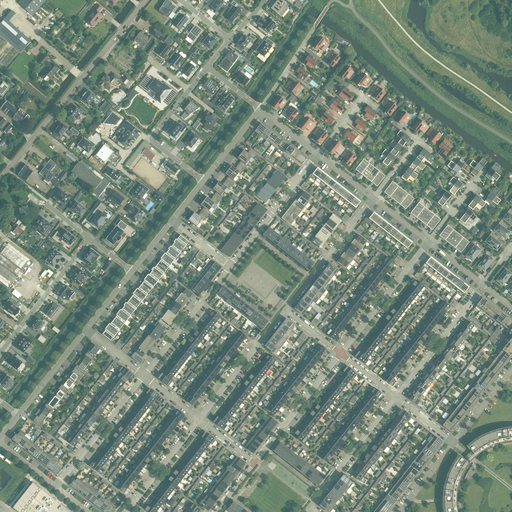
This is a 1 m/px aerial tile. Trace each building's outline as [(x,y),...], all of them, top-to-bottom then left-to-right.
[(32,16),(45,1),(43,0),(21,0),(18,4),(32,16)] [(166,0),(159,10),(168,17),(172,13),(171,12),(175,8),(172,5),(173,4),(166,0)] [(224,1),(223,3),(218,0),(214,0),(208,8),(215,14),(220,7),(224,10),(228,4),(224,1)] [(278,0),(276,3),(274,2),(269,7),(281,17),(288,8),(287,8),(288,6),(280,0),(278,0)] [(239,5),(233,1),(230,4),(233,6),(227,13),(229,15),(227,18),(230,21),(231,20),(234,23),(237,19),(236,18),(238,16),(238,15),(240,12),(236,8),(239,5)] [(93,27),(102,16),(99,13),(102,9),(97,4),(93,9),(94,10),(85,21),(93,27)] [(31,42),(9,22),(15,14),(12,11),(0,23),(0,34),(21,53),(31,42)] [(188,20),(181,14),(173,24),(180,30),(188,20)] [(261,18),(257,23),(262,27),(261,28),(268,33),(272,29),(274,30),(276,27),(275,25),(276,24),(269,18),(266,22),(261,18)] [(202,31),(197,28),(196,29),(194,27),(193,28),(191,26),(186,33),(188,35),(187,37),(193,42),(202,31)] [(156,28),(152,33),(161,40),(165,36),(156,28)] [(145,41),(147,38),(140,33),(134,41),(140,46),(141,45),(143,47),(145,44),(143,42),(145,40),(145,41)] [(243,50),(243,51),(251,41),(244,35),(237,45),(238,46),(236,48),(241,52),(243,50)] [(206,39),(203,37),(199,43),(202,45),(203,44),(210,49),(216,41),(212,38),(211,39),(208,37),(206,39)] [(329,45),(326,43),(327,42),(322,38),(321,39),(319,37),(312,46),(317,50),(319,47),(324,51),(329,45)] [(264,41),(256,51),(264,57),(271,47),(273,44),(267,39),(265,42),(264,41)] [(164,44),(156,53),(163,58),(170,49),(164,44)] [(333,68),(340,59),(338,57),(339,56),(334,52),(333,53),(330,51),(325,57),(330,61),(328,64),(333,68)] [(181,64),(184,60),(175,52),(170,58),(173,61),(170,64),(176,68),(180,63),(181,64)] [(54,75),(59,70),(52,63),(51,65),(47,61),(49,59),(44,55),(38,61),(43,66),(44,65),(48,69),(41,77),(44,80),(48,76),(50,78),(53,75),(54,75)] [(226,56),(218,66),(225,71),(231,63),(233,65),(238,58),(234,55),(231,59),(226,56)] [(312,70),(318,62),(309,55),(305,60),(308,63),(306,65),(312,70)] [(188,77),(195,68),(186,61),(182,67),(185,69),(182,73),(188,77)] [(307,76),(309,74),(300,67),(296,72),(299,74),(297,77),(305,83),(309,77),(307,76)] [(348,79),(354,71),(349,67),(348,69),(345,67),(338,76),(343,80),(346,77),(348,79)] [(245,73),(239,69),(236,73),(238,76),(236,79),(241,83),(240,83),(244,86),(249,80),(243,76),(245,73)] [(372,81),(362,73),(355,82),(360,86),(362,84),(367,87),(372,81)] [(109,90),(116,82),(118,83),(121,80),(113,74),(110,79),(107,76),(104,77),(100,82),(100,83),(99,84),(99,85),(99,87),(100,88),(101,88),(102,88),(103,87),(104,86),(109,90)] [(147,75),(138,86),(148,94),(151,90),(155,93),(156,94),(153,98),(154,98),(160,103),(163,101),(168,105),(177,93),(168,86),(167,87),(164,85),(163,86),(162,85),(155,80),(149,88),(144,84),(149,77),(147,75)] [(132,82),(126,77),(121,82),(128,87),(132,82)] [(209,79),(202,87),(213,96),(216,91),(214,90),(218,86),(209,79)] [(303,88),(296,83),(294,85),(289,81),(285,87),(295,95),(299,90),(301,91),(303,88)] [(2,84),(0,86),(0,95),(2,97),(8,89),(2,84)] [(379,101),(385,93),(375,85),(371,91),(376,95),(374,97),(379,101)] [(354,95),(345,88),(343,90),(341,89),(337,94),(345,100),(347,98),(350,100),(354,95)] [(96,97),(88,91),(86,94),(85,93),(83,97),(81,100),(88,106),(91,103),(92,104),(95,101),(93,100),(96,97)] [(216,97),(212,102),(215,104),(214,105),(220,109),(221,107),(225,110),(226,110),(234,99),(227,94),(224,98),(221,96),(219,99),(216,97)] [(281,108),(285,102),(278,96),(271,105),(276,109),(278,107),(281,108)] [(345,106),(336,99),(330,107),(336,112),(338,109),(342,112),(344,110),(342,109),(345,106)] [(390,116),(397,107),(387,99),(382,105),(387,109),(384,113),(386,115),(387,114),(390,116)] [(185,111),(181,117),(184,119),(199,108),(190,101),(184,109),(184,110),(185,111)] [(22,127),(29,117),(25,114),(22,111),(20,110),(18,111),(7,102),(0,109),(5,114),(18,123),(17,124),(22,127)] [(105,113),(111,106),(105,102),(99,109),(105,113)] [(78,109),(75,107),(66,117),(73,123),(76,120),(77,120),(79,120),(80,119),(80,116),(79,116),(81,114),(84,116),(87,113),(80,106),(78,109)] [(371,121),(377,113),(368,106),(364,111),(367,113),(365,116),(371,121)] [(292,122),(299,113),(291,107),(286,113),(289,115),(287,118),(292,122)] [(112,111),(104,121),(116,123),(120,118),(112,111)] [(219,119),(209,111),(204,117),(205,118),(206,118),(205,120),(207,122),(204,125),(205,126),(204,129),(207,131),(209,129),(210,130),(219,119)] [(335,121),(331,118),(333,116),(327,111),(321,118),(330,125),(332,123),(333,123),(335,121)] [(405,124),(410,118),(402,112),(395,120),(400,124),(403,122),(405,124)] [(6,134),(12,126),(9,123),(8,123),(6,121),(6,120),(2,117),(0,119),(0,128),(2,130),(2,131),(6,134)] [(315,126),(313,124),(314,122),(309,118),(308,120),(305,118),(298,127),(303,131),(305,128),(310,132),(315,126)] [(362,132),(368,125),(359,118),(355,123),(358,125),(356,127),(362,132)] [(428,127),(418,120),(412,128),(417,132),(419,129),(424,133),(428,127)] [(169,129),(170,129),(167,133),(173,138),(179,131),(181,133),(187,126),(181,122),(179,125),(175,122),(172,126),(169,129)] [(54,134),(53,135),(56,138),(58,137),(60,139),(68,129),(61,123),(53,133),(54,134)] [(133,137),(134,137),(129,134),(131,132),(131,133),(135,128),(129,123),(128,123),(124,128),(125,128),(128,130),(126,131),(123,135),(121,134),(118,138),(120,139),(119,141),(118,141),(126,147),(126,146),(128,143),(129,144),(131,140),(133,137)] [(260,136),(267,128),(266,129),(265,128),(266,128),(261,124),(255,132),(260,136)] [(77,136),(79,133),(72,128),(70,130),(77,136)] [(263,145),(272,133),(271,132),(267,128),(260,136),(266,141),(263,145)] [(320,144),(327,136),(317,128),(313,134),(318,138),(315,140),(320,144)] [(434,145),(441,136),(431,128),(426,134),(431,138),(429,141),(434,145)] [(194,133),(191,130),(188,135),(190,137),(185,143),(191,148),(199,138),(193,134),(194,133)] [(352,143),(358,135),(352,131),(350,133),(348,131),(344,137),(352,143)] [(407,144),(411,139),(400,131),(396,136),(401,139),(397,144),(402,148),(406,143),(407,144)] [(272,145),(278,137),(277,137),(277,136),(272,133),(263,145),(264,146),(268,145),(270,144),(272,145)] [(277,150),(284,142),(283,141),(283,142),(282,141),(283,141),(278,137),(272,145),(277,150)] [(85,155),(88,158),(93,151),(91,150),(94,147),(83,139),(76,148),(80,151),(82,149),(87,152),(85,155)] [(368,148),(372,143),(367,139),(363,144),(368,148)] [(393,149),(390,153),(395,157),(398,152),(400,154),(404,149),(402,148),(397,144),(393,140),(389,145),(393,149)] [(443,158),(453,146),(444,140),(439,147),(441,149),(437,154),(443,158)] [(144,141),(126,165),(128,166),(143,146),(146,148),(142,153),(144,155),(152,161),(155,156),(148,150),(151,146),(144,141)] [(344,149),(335,141),(328,150),(333,154),(335,151),(340,155),(344,149)] [(283,154),(289,146),(288,146),(288,145),(284,142),(277,150),(283,154)] [(109,150),(103,146),(94,158),(98,160),(101,156),(103,158),(105,155),(109,159),(110,157),(111,157),(112,156),(111,156),(112,155),(109,153),(110,151),(109,150)] [(289,159),(295,150),(294,151),(294,150),(289,146),(283,154),(289,159)] [(433,157),(430,154),(422,148),(418,153),(420,154),(416,159),(421,163),(424,158),(429,162),(433,157)] [(253,159),(256,155),(251,150),(248,154),(243,151),(240,155),(248,161),(251,158),(253,159)] [(294,163),(301,155),(300,155),(299,155),(300,154),(295,150),(289,159),(294,163)] [(349,167),(356,158),(346,150),(341,156),(346,160),(344,163),(349,167)] [(396,158),(395,157),(390,153),(385,150),(381,154),(386,158),(382,163),(387,167),(391,162),(392,163),(396,158)] [(246,165),(248,161),(240,155),(237,159),(241,162),(238,166),(244,170),(247,166),(246,165)] [(300,168),(306,159),(306,160),(305,159),(301,155),(294,163),(300,168)] [(421,163),(416,159),(415,158),(411,162),(412,164),(409,168),(413,172),(417,167),(422,171),(425,166),(421,163)] [(476,176),(487,162),(482,158),(477,165),(472,161),(469,166),(473,169),(472,172),(476,176)] [(455,176),(465,163),(460,159),(455,165),(451,162),(447,166),(452,170),(450,173),(455,176)] [(57,173),(52,170),(56,165),(50,160),(44,167),(54,176),(57,173)] [(179,169),(169,161),(164,167),(174,175),(179,169)] [(366,178),(374,168),(364,161),(356,170),(366,178)] [(107,185),(78,162),(71,172),(82,181),(80,183),(89,191),(92,188),(94,190),(93,192),(99,196),(107,185)] [(21,178),(29,168),(22,163),(14,173),(21,178)] [(495,173),(500,167),(495,163),(485,176),(489,180),(491,178),(496,181),(500,177),(495,173)] [(241,175),(244,171),(244,170),(238,166),(235,169),(231,166),(228,170),(236,177),(239,173),(241,175)] [(54,176),(44,167),(41,172),(46,177),(45,178),(57,188),(59,186),(62,182),(61,182),(61,181),(60,180),(54,176)] [(413,172),(409,168),(407,167),(403,172),(405,173),(401,178),(406,182),(410,177),(414,180),(418,176),(413,172)] [(315,182),(322,172),(319,169),(319,170),(317,168),(313,174),(312,173),(308,177),(315,182)] [(376,186),(384,176),(374,168),(366,178),(376,186)] [(108,170),(104,174),(110,179),(111,178),(116,181),(117,179),(119,180),(121,177),(120,176),(120,175),(117,173),(117,174),(111,170),(110,171),(108,170)] [(233,180),(236,177),(228,170),(225,174),(229,177),(226,181),(232,186),(235,182),(233,180)] [(285,177),(277,171),(274,175),(281,181),(285,177)] [(320,185),(327,176),(322,172),(315,182),(315,181),(320,185)] [(281,181),(274,175),(270,180),(278,186),(281,181)] [(323,190),(332,180),(327,176),(320,185),(325,188),(323,190)] [(460,191),(464,186),(453,177),(449,182),(454,186),(449,192),(454,196),(458,190),(460,191)] [(278,186),(270,180),(267,184),(275,190),(278,186)] [(328,194),(337,183),(332,180),(323,190),(328,194)] [(228,190),(232,186),(226,181),(223,185),(219,182),(216,186),(224,192),(227,189),(228,190)] [(334,196),(341,187),(337,183),(328,194),(330,192),(334,196)] [(385,192),(395,200),(402,191),(392,183),(385,192)] [(275,190),(267,184),(264,188),(271,194),(275,190)] [(141,185),(133,196),(140,201),(140,200),(143,202),(149,195),(146,193),(148,190),(141,185)] [(61,188),(59,186),(57,188),(55,191),(57,193),(55,196),(64,204),(69,198),(60,190),(61,188)] [(221,196),(224,192),(216,186),(213,190),(217,193),(214,197),(220,201),(223,197),(221,196)] [(339,200),(346,191),(341,187),(334,196),(339,200)] [(495,197),(500,191),(496,187),(485,200),(490,204),(492,202),(497,206),(500,201),(495,197)] [(271,194),(264,188),(260,192),(268,198),(271,194)] [(448,202),(452,197),(441,189),(438,193),(442,197),(437,203),(442,207),(447,201),(448,202)] [(112,190),(108,195),(110,197),(110,198),(113,200),(110,204),(113,207),(116,203),(119,205),(124,199),(115,192),(114,192),(112,190)] [(312,198),(303,191),(301,194),(299,196),(308,203),(312,198)] [(344,204),(351,195),(346,191),(339,200),(344,204)] [(405,208),(412,199),(402,191),(395,200),(405,208)] [(268,198),(260,192),(257,197),(265,203),(268,198)] [(156,193),(152,199),(159,204),(163,198),(156,193)] [(348,208),(356,198),(351,195),(344,204),(349,207),(348,208)] [(486,203),(475,195),(471,199),(473,201),(468,207),(472,211),(477,204),(482,208),(486,203)] [(308,203),(299,196),(298,198),(296,201),(305,207),(308,203)] [(220,201),(214,197),(211,201),(207,197),(203,201),(212,208),(214,204),(216,206),(220,201)] [(356,208),(359,204),(360,203),(359,201),(356,198),(348,208),(354,213),(357,209),(356,208)] [(80,216),(85,210),(76,203),(77,202),(74,200),(70,205),(73,207),(71,209),(74,212),(77,214),(80,216)] [(209,211),(212,208),(203,201),(200,205),(205,209),(202,212),(207,217),(211,213),(209,211)] [(305,207),(296,201),(294,203),(292,205),(301,212),(305,207)] [(106,208),(100,204),(96,209),(93,213),(93,214),(96,216),(91,223),(98,228),(101,224),(104,221),(103,221),(106,217),(102,213),(106,208)] [(266,211),(264,209),(258,204),(255,209),(263,215),(266,211)] [(422,221),(429,212),(419,204),(411,213),(422,221)] [(301,212),(292,205),(291,207),(289,210),(298,216),(301,212)] [(135,210),(129,206),(125,211),(131,215),(129,218),(135,223),(142,214),(136,208),(135,210)] [(472,224),(477,217),(466,208),(463,213),(464,214),(459,221),(466,226),(469,222),(472,224)] [(263,215),(255,209),(251,213),(259,219),(263,215)] [(298,216),(289,210),(287,212),(285,214),(294,221),(298,216)] [(511,211),(510,210),(507,213),(508,214),(503,219),(511,225),(511,211)] [(204,221),(207,217),(202,212),(199,216),(194,213),(191,217),(199,223),(202,220),(204,221)] [(432,229),(439,220),(429,212),(422,221),(432,229)] [(259,219),(251,213),(248,217),(256,224),(259,219)] [(371,226),(379,216),(375,214),(373,213),(369,218),(367,216),(364,221),(366,222),(366,223),(371,226)] [(294,221),(285,214),(283,216),(284,216),(282,219),(290,225),(294,221)] [(341,221),(333,215),(329,219),(338,226),(339,224),(340,224),(341,221)] [(375,231),(383,220),(380,218),(379,217),(379,216),(371,226),(370,227),(375,231)] [(45,221),(45,220),(42,217),(41,218),(38,221),(38,220),(35,223),(36,224),(34,226),(38,229),(36,231),(45,237),(50,230),(47,228),(49,226),(47,224),(48,223),(45,221)] [(197,227),(199,223),(191,217),(188,221),(192,224),(190,227),(190,226),(189,226),(196,231),(198,228),(197,227)] [(256,224),(248,217),(245,221),(253,228),(256,224)] [(338,226),(329,219),(325,224),(334,231),(336,228),(338,226)] [(15,225),(10,231),(15,235),(20,229),(21,230),(24,226),(24,225),(18,220),(15,225)] [(380,235),(388,224),(385,221),(385,222),(384,221),(384,220),(383,220),(375,231),(380,235)] [(106,240),(113,245),(117,241),(118,241),(121,238),(120,237),(123,233),(120,230),(121,228),(124,230),(127,226),(121,221),(118,225),(119,227),(118,228),(116,227),(106,240)] [(253,228),(245,221),(241,226),(249,232),(253,228)] [(509,234),(504,229),(507,226),(501,221),(498,225),(499,225),(495,231),(505,239),(509,234)] [(334,231),(325,224),(322,228),(331,235),(332,233),(333,233),(334,231)] [(386,237),(393,228),(390,225),(390,226),(388,225),(389,224),(388,224),(380,235),(381,233),(386,236),(385,237),(386,237)] [(249,232),(241,226),(238,230),(246,236),(249,232)] [(440,236),(450,244),(458,235),(447,227),(440,236)] [(268,239),(273,231),(269,228),(263,235),(268,239)] [(331,235),(322,228),(318,233),(327,240),(329,237),(331,235)] [(390,241),(398,231),(395,229),(394,229),(393,228),(386,237),(390,240),(390,241)] [(70,245),(73,242),(72,242),(74,238),(71,235),(68,233),(64,230),(61,235),(57,232),(52,238),(56,241),(59,238),(62,240),(60,242),(64,245),(66,243),(69,245),(70,245)] [(246,236),(238,230),(235,234),(243,241),(246,236)] [(272,243),(278,235),(273,231),(268,239),(272,243)] [(395,244),(402,235),(401,234),(398,231),(390,241),(391,241),(395,244)] [(327,240),(318,233),(315,237),(323,244),(325,242),(327,240)] [(500,245),(495,241),(498,238),(492,233),(489,236),(490,237),(486,242),(496,250),(500,245)] [(243,241),(235,234),(231,238),(239,245),(243,241)] [(276,246),(282,239),(278,235),(272,243),(276,246)] [(367,242),(359,235),(357,237),(357,238),(355,240),(364,247),(367,242)] [(399,249),(407,239),(405,238),(406,238),(402,235),(395,244),(396,245),(400,248),(400,249),(399,248),(399,249)] [(460,252),(468,243),(458,235),(450,244),(460,252)] [(187,246),(190,243),(180,236),(177,240),(176,239),(174,242),(184,250),(183,249),(186,245),(187,246)] [(323,244),(315,237),(311,242),(320,249),(322,246),(323,244)] [(239,245),(231,238),(228,243),(236,249),(239,245)] [(281,250),(287,242),(282,239),(276,246),(281,250)] [(408,249),(411,244),(412,243),(410,242),(411,241),(407,239),(399,249),(400,249),(404,252),(405,253),(407,254),(410,250),(408,249)] [(48,240),(45,243),(52,248),(54,245),(48,240)] [(364,247),(355,240),(353,242),(351,244),(360,251),(364,247)] [(184,250),(174,242),(173,242),(174,243),(171,247),(170,246),(168,249),(178,257),(179,257),(178,256),(181,252),(182,253),(184,250)] [(285,253),(291,246),(287,242),(281,250),(285,253)] [(0,281),(11,290),(33,262),(8,243),(0,253),(0,281)] [(236,249),(228,243),(224,247),(233,253),(236,249)] [(360,251),(351,244),(349,246),(350,247),(348,249),(357,255),(360,251)] [(290,257),(296,249),(291,246),(285,253),(290,257)] [(479,258),(484,252),(480,250),(475,246),(466,257),(467,257),(466,258),(466,259),(467,259),(468,259),(469,259),(472,261),(476,256),(479,258)] [(233,253),(224,247),(221,251),(229,258),(233,253)] [(178,257),(168,249),(169,250),(166,254),(165,254),(163,256),(172,264),(175,259),(176,260),(178,257)] [(294,260),(300,253),(296,249),(290,257),(294,260)] [(357,255),(348,249),(346,251),(344,253),(353,260),(357,255)] [(55,250),(46,262),(53,268),(56,263),(57,264),(59,261),(59,260),(62,256),(55,250)] [(99,256),(91,250),(82,261),(88,266),(86,268),(92,273),(94,270),(91,267),(99,256)] [(299,264),(305,256),(300,253),(294,260),(299,264)] [(353,260),(344,253),(342,255),(343,256),(341,258),(349,264),(353,260)] [(169,268),(172,264),(163,256),(160,259),(161,260),(158,264),(167,271),(170,269),(169,268)] [(303,267),(309,260),(305,256),(299,264),(303,267)] [(491,268),(496,262),(493,259),(492,260),(487,256),(478,266),(484,271),(488,266),(491,268)] [(394,263),(387,257),(383,262),(391,268),(393,265),(394,263)] [(349,264),(341,258),(339,260),(337,262),(346,269),(349,264)] [(427,272),(435,261),(432,259),(430,258),(426,263),(425,262),(422,266),(422,267),(423,268),(423,267),(427,271),(427,272)] [(221,268),(210,259),(207,264),(217,272),(221,268)] [(308,271),(314,263),(309,260),(303,267),(308,271)] [(108,266),(104,271),(106,273),(110,267),(113,264),(109,261),(107,265),(108,266)] [(432,276),(440,265),(437,262),(437,263),(436,262),(436,261),(435,261),(427,272),(432,276)] [(391,268),(383,262),(380,266),(387,272),(391,268)] [(167,271),(158,264),(154,268),(151,270),(162,279),(162,278),(161,278),(164,274),(165,274),(167,271)] [(217,272),(207,264),(203,268),(214,277),(217,272)] [(338,271),(330,264),(326,269),(335,275),(338,271)] [(436,279),(445,269),(442,266),(441,267),(440,266),(441,265),(440,265),(432,276),(436,279)] [(387,272),(380,266),(377,270),(384,276),(387,272)] [(502,285),(511,275),(506,271),(506,270),(503,267),(498,273),(501,276),(497,281),(500,283),(499,284),(499,285),(500,285),(501,286),(501,285),(502,285)] [(214,277),(203,268),(203,269),(205,270),(202,275),(210,281),(214,277)] [(335,275),(326,269),(323,273),(331,280),(335,275)] [(441,283),(450,272),(447,270),(446,270),(445,269),(436,279),(441,283)] [(92,275),(87,271),(85,274),(79,270),(71,280),(79,286),(86,276),(90,278),(92,275)] [(162,279),(151,270),(152,271),(149,275),(148,275),(146,277),(155,285),(159,281),(162,279)] [(384,276),(377,270),(373,274),(381,280),(384,276)] [(422,276),(418,272),(414,276),(419,280),(422,276)] [(446,287),(454,276),(451,274),(450,273),(450,272),(441,283),(446,287)] [(331,280),(323,273),(319,277),(328,284),(331,280)] [(381,280),(373,274),(370,279),(377,284),(381,280)] [(210,281),(202,275),(198,279),(207,286),(210,281)] [(451,291),(459,280),(456,277),(456,278),(455,277),(454,276),(446,287),(451,291),(450,291),(451,291)] [(155,285),(146,277),(144,280),(145,281),(141,285),(151,293),(153,290),(152,289),(155,285)] [(328,284),(319,277),(316,282),(324,289),(328,284)] [(207,286),(198,279),(195,284),(203,290),(207,286)] [(377,284),(370,279),(367,283),(374,289),(377,284)] [(456,294),(464,284),(464,283),(463,284),(462,283),(462,282),(459,280),(451,291),(454,294),(455,291),(457,293),(456,293),(456,294)] [(424,286),(417,281),(415,283),(414,282),(412,285),(420,291),(424,286)] [(326,290),(324,289),(316,282),(312,286),(323,295),(326,290)] [(374,289),(367,283),(363,287),(371,293),(374,289)] [(32,300),(39,290),(31,284),(24,293),(32,300)] [(56,294),(55,295),(56,295),(63,301),(64,301),(63,300),(66,297),(69,299),(69,300),(74,293),(74,292),(74,293),(71,291),(72,290),(64,284),(63,284),(64,285),(61,288),(61,287),(58,291),(56,295),(56,294)] [(203,290),(195,284),(191,288),(200,295),(203,290)] [(464,293),(468,289),(469,288),(467,287),(467,286),(464,284),(456,294),(457,294),(461,297),(461,298),(462,298),(465,294),(464,293)] [(151,293),(141,285),(138,289),(137,289),(135,291),(144,299),(147,295),(148,295),(151,293)] [(420,291),(412,285),(413,285),(410,289),(417,295),(420,291)] [(220,299),(227,290),(225,288),(222,286),(222,287),(216,295),(220,299)] [(323,295),(312,286),(308,291),(319,299),(323,295)] [(371,293),(363,287),(360,291),(367,297),(369,295),(369,296),(371,293)] [(193,295),(185,289),(182,293),(189,299),(191,297),(193,295)] [(417,295),(410,289),(406,294),(414,299),(417,295)] [(225,302),(232,294),(227,290),(220,299),(225,302)] [(141,303),(144,299),(135,291),(133,294),(134,295),(130,299),(140,307),(142,304),(141,303)] [(319,299),(308,291),(305,295),(313,302),(315,304),(319,299),(319,300),(319,299)] [(367,297),(360,291),(357,296),(364,302),(366,299),(367,297)] [(8,301),(3,308),(5,309),(5,310),(8,312),(8,311),(15,316),(16,314),(17,315),(18,314),(19,313),(19,312),(18,312),(19,311),(20,310),(14,306),(17,302),(11,298),(12,296),(7,292),(4,296),(8,299),(9,297),(10,298),(8,301)] [(187,301),(189,299),(182,293),(179,298),(186,303),(188,302),(187,301)] [(229,306),(236,297),(232,294),(225,302),(224,304),(228,307),(229,306)] [(414,299),(406,294),(403,298),(410,304),(414,299)] [(313,302),(305,295),(301,300),(310,307),(313,302)] [(364,302),(357,296),(353,300),(361,306),(364,302)] [(234,309),(241,301),(236,297),(229,306),(234,309)] [(186,303),(179,298),(175,302),(183,308),(184,306),(186,303)] [(410,304),(403,298),(400,302),(407,308),(410,304)] [(480,311),(487,302),(483,298),(475,307),(480,311)] [(140,307),(130,299),(127,304),(126,303),(124,306),(134,314),(133,313),(136,309),(137,310),(140,307)] [(310,307),(301,300),(298,304),(306,311),(310,307)] [(361,306),(353,300),(350,304),(357,310),(361,306)] [(450,307),(440,300),(437,304),(439,305),(447,312),(449,309),(448,309),(450,307)] [(458,304),(453,300),(450,304),(454,308),(458,304)] [(238,313),(245,304),(241,301),(234,309),(238,313)] [(183,308),(175,302),(172,306),(179,312),(181,310),(183,308)] [(407,308),(400,302),(396,306),(403,312),(407,308)] [(485,314),(492,305),(487,302),(480,311),(485,314)] [(49,304),(43,312),(51,318),(60,307),(54,303),(51,306),(49,304)] [(243,316),(250,308),(245,304),(238,313),(243,316)] [(306,311),(298,304),(294,309),(303,316),(306,311)] [(357,310),(350,304),(346,309),(354,314),(357,310)] [(447,312),(439,305),(435,310),(443,316),(446,311),(446,312),(447,312)] [(490,318),(497,309),(492,305),(485,314),(490,318)] [(134,314),(124,306),(123,306),(124,306),(121,311),(120,310),(118,313),(128,320),(131,316),(132,317),(134,314)] [(179,312),(172,306),(169,310),(176,316),(178,314),(177,314),(179,312)] [(403,312),(396,306),(393,310),(392,310),(400,316),(403,312)] [(247,320),(254,311),(250,308),(243,316),(247,320)] [(354,314),(346,309),(343,313),(350,319),(354,314)] [(494,322),(502,313),(497,309),(490,318),(494,322)] [(176,316),(169,310),(165,314),(173,320),(174,319),(174,318),(176,316)] [(217,321),(220,317),(212,310),(210,313),(211,314),(210,316),(217,321)] [(400,316),(392,310),(390,313),(391,313),(390,315),(397,321),(400,316)] [(443,316),(435,310),(432,314),(439,320),(443,316)] [(252,323),(259,315),(254,311),(247,320),(252,323)] [(124,324),(128,320),(118,313),(116,315),(117,316),(113,320),(123,328),(125,325),(124,324)] [(343,313),(340,317),(347,323),(350,319),(343,313)] [(506,317),(506,316),(502,313),(494,322),(499,326),(500,324),(506,317)] [(173,320),(165,314),(162,319),(169,325),(171,323),(173,320)] [(347,323),(340,317),(336,314),(333,319),(336,321),(344,327),(347,323)] [(439,320),(432,314),(429,318),(436,324),(439,320)] [(256,327),(263,318),(259,315),(252,323),(256,327)] [(397,321),(390,315),(388,317),(388,316),(386,319),(394,325),(397,321)] [(213,326),(217,321),(210,316),(206,320),(213,326)] [(511,320),(506,316),(506,317),(500,324),(511,333),(511,337),(510,341),(502,350),(510,356),(511,353),(511,320)] [(261,331),(268,322),(263,318),(256,327),(261,331)] [(316,326),(320,322),(315,318),(311,323),(316,326)] [(436,324),(429,318),(425,322),(433,328),(436,324)] [(45,327),(48,323),(44,320),(42,322),(38,319),(36,322),(35,322),(33,325),(34,325),(31,328),(37,333),(40,329),(41,330),(44,326),(45,327)] [(169,325),(162,319),(159,323),(166,329),(168,327),(167,327),(169,325)] [(295,326),(287,319),(286,319),(283,324),(291,330),(295,326)] [(394,325),(386,319),(383,323),(390,329),(394,325)] [(121,331),(123,328),(113,320),(110,325),(109,324),(107,327),(116,334),(120,330),(121,331)] [(210,330),(213,326),(206,320),(203,324),(210,330)] [(471,331),(474,326),(466,320),(463,325),(472,332),(471,331)] [(344,327),(336,321),(333,325),(340,331),(344,327)] [(433,328),(425,322),(422,327),(429,333),(433,328)] [(166,329),(159,323),(155,327),(163,333),(164,331),(166,329)] [(390,329),(383,323),(379,328),(387,333),(390,329)] [(210,330),(203,324),(200,328),(207,334),(210,330)] [(291,330),(283,324),(279,328),(290,337),(288,335),(291,330)] [(340,331),(333,325),(330,330),(328,328),(338,336),(337,335),(340,331)] [(472,332),(463,325),(461,327),(462,328),(461,330),(468,336),(472,332)] [(116,334),(107,327),(105,329),(106,330),(102,335),(112,342),(114,339),(113,338),(116,334)] [(163,333),(155,327),(152,331),(159,337),(161,335),(163,333)] [(429,333),(422,327),(419,331),(426,337),(429,333)] [(207,334),(200,328),(196,332),(203,338),(207,334)] [(290,337),(279,328),(276,333),(286,341),(290,337)] [(338,336),(328,328),(324,333),(331,338),(334,341),(338,336)] [(387,333),(379,328),(376,332),(383,338),(387,333)] [(498,335),(499,333),(500,330),(497,328),(488,340),(498,348),(501,345),(500,343),(499,342),(497,341),(496,340),(494,339),(493,339),(494,338),(495,337),(497,336),(498,335)] [(468,336),(461,330),(458,334),(465,340),(468,336)] [(159,337),(152,331),(149,336),(156,342),(158,340),(157,339),(159,337)] [(247,338),(244,335),(239,331),(235,336),(243,342),(244,340),(245,341),(247,338)] [(426,337),(419,331),(415,335),(423,341),(424,339),(425,340),(427,337),(426,337)] [(203,338),(196,332),(194,335),(193,337),(200,343),(203,338)] [(383,338),(376,332),(373,336),(380,342),(383,338)] [(286,341),(276,333),(272,337),(283,346),(286,341)] [(465,340),(458,334),(454,339),(462,345),(465,340)] [(43,344),(46,340),(41,335),(37,340),(43,344)] [(423,341),(415,335),(412,340),(419,345),(420,346),(422,343),(421,343),(423,341)] [(156,342),(149,336),(145,340),(153,346),(154,344),(156,342)] [(243,342),(235,336),(232,340),(239,346),(243,342)] [(380,342),(373,336),(369,341),(377,346),(380,342)] [(25,337),(17,348),(23,353),(25,351),(28,353),(33,346),(31,344),(32,342),(25,337)] [(197,347),(200,343),(193,337),(191,339),(191,338),(189,341),(197,347)] [(283,346),(272,337),(268,342),(279,350),(283,346)] [(462,345),(454,339),(451,343),(458,349),(462,345)] [(153,346),(145,340),(142,344),(149,350),(151,348),(153,346)] [(239,346),(232,340),(229,344),(236,350),(239,346)] [(419,345),(412,340),(409,344),(416,349),(419,345)] [(197,347),(189,341),(186,345),(193,351),(197,347)] [(377,346),(369,341),(366,345),(373,351),(377,346)] [(279,350),(268,342),(265,346),(276,355),(279,350)] [(97,354),(100,350),(100,349),(92,343),(88,348),(90,349),(87,353),(94,359),(97,354)] [(326,351),(323,348),(316,343),(313,347),(323,355),(326,351)] [(458,349),(451,343),(448,347),(457,355),(455,353),(458,349)] [(149,350),(142,344),(139,348),(146,354),(148,352),(147,352),(149,350)] [(232,354),(236,350),(229,344),(225,349),(232,354)] [(416,349),(409,344),(405,348),(413,354),(416,349)] [(193,351),(186,345),(183,350),(190,355),(193,351)] [(373,351),(366,345),(363,349),(370,355),(373,351)] [(323,355),(313,347),(313,348),(314,349),(311,353),(319,359),(322,355),(323,356),(323,355)] [(457,355),(448,347),(444,351),(452,357),(454,359),(457,355)] [(146,354),(139,348),(135,353),(145,360),(143,358),(144,357),(144,356),(146,354)] [(413,354),(405,348),(402,352),(409,358),(413,354)] [(232,354),(225,349),(222,353),(230,359),(229,358),(232,354)] [(370,355),(363,349),(360,353),(359,352),(369,360),(367,359),(370,355)] [(190,355),(183,350),(179,354),(187,359),(190,355)] [(506,361),(509,356),(510,356),(502,350),(498,355),(506,361)] [(452,357),(444,351),(441,356),(448,361),(452,357)] [(369,360),(359,352),(355,357),(359,360),(365,365),(369,360)] [(409,358),(402,352),(398,357),(406,362),(409,358)] [(90,363),(94,359),(87,353),(84,357),(82,355),(78,360),(87,367),(90,363)] [(145,360),(135,353),(131,358),(141,365),(145,360)] [(230,359),(222,353),(219,357),(226,363),(227,361),(228,361),(230,359)] [(319,359),(311,353),(308,357),(315,363),(319,359)] [(11,354),(6,362),(16,370),(22,363),(23,364),(25,361),(21,358),(19,360),(11,354)] [(187,359),(179,354),(176,358),(183,364),(187,359)] [(276,360),(267,354),(265,357),(266,357),(265,359),(272,365),(276,360)] [(506,361),(498,355),(495,360),(502,366),(506,361)] [(29,356),(26,360),(33,365),(35,361),(29,356)] [(448,361),(441,356),(439,357),(438,356),(436,359),(444,365),(448,361),(448,362),(448,361)] [(226,363),(219,357),(215,361),(223,367),(225,365),(224,364),(226,363)] [(315,363),(308,357),(305,362),(312,367),(315,363)] [(406,362),(398,357),(395,361),(402,367),(406,362)] [(183,364),(176,358),(173,362),(180,368),(183,364)] [(402,367),(395,361),(391,358),(388,362),(392,365),(399,371),(402,367)] [(272,365),(265,359),(262,363),(269,369),(272,365)] [(444,365),(436,359),(434,361),(436,362),(434,364),(442,370),(441,369),(444,365)] [(83,371),(87,367),(78,360),(75,365),(77,366),(74,370),(82,377),(86,373),(83,371)] [(502,366),(495,360),(491,364),(498,370),(502,366)] [(223,367),(215,361),(212,366),(219,371),(222,367),(223,368),(223,367)] [(180,368),(173,362),(169,366),(177,372),(180,368)] [(312,367),(305,362),(301,366),(309,372),(312,367)] [(269,369),(262,363),(258,368),(265,373),(269,369)] [(442,370),(434,364),(431,368),(438,374),(442,370)] [(498,370),(491,364),(487,369),(495,375),(498,370)] [(399,371),(392,365),(388,369),(396,375),(399,371)] [(177,372),(169,366),(166,371),(173,376),(177,372)] [(219,371),(212,366),(208,370),(216,376),(219,371)] [(309,372),(301,366),(298,370),(305,376),(309,372)] [(132,375),(122,367),(119,371),(129,379),(132,375)] [(305,376),(298,370),(294,367),(291,372),(295,374),(302,380),(305,376)] [(357,375),(351,370),(347,367),(343,372),(354,379),(357,375)] [(495,375),(487,369),(485,367),(481,372),(491,380),(495,375)] [(265,373),(258,368),(255,372),(262,378),(265,373)] [(438,374),(431,368),(428,373),(435,378),(438,374)] [(396,375),(388,369),(385,373),(383,372),(385,373),(393,380),(393,379),(396,375)] [(79,382),(82,377),(74,370),(70,374),(68,373),(65,377),(73,384),(76,380),(79,382)] [(216,376),(208,370),(205,374),(212,380),(216,376)] [(129,379),(119,371),(119,372),(120,373),(117,377),(125,383),(128,379),(129,380),(129,379)] [(173,376),(166,371),(163,375),(162,374),(172,382),(170,381),(173,376)] [(262,378),(255,372),(252,376),(259,382),(262,378)] [(354,379),(343,372),(344,372),(341,376),(348,382),(351,378),(353,380),(354,379)] [(393,380),(385,373),(383,372),(380,376),(386,381),(390,384),(393,380)] [(491,380),(481,372),(477,377),(487,385),(491,380)] [(10,380),(11,378),(4,373),(1,376),(0,374),(0,385),(3,388),(4,387),(7,389),(12,382),(10,380)] [(435,378),(428,373),(424,377),(432,383),(435,378)] [(172,382),(162,374),(158,379),(168,387),(172,382)] [(212,380),(205,374),(202,378),(209,384),(212,380)] [(302,380),(295,374),(291,379),(299,384),(302,380)] [(259,382),(252,376),(251,376),(249,378),(250,379),(248,380),(255,386),(259,382)] [(348,382),(341,376),(338,381),(345,386),(348,382)] [(70,388),(73,384),(65,377),(61,381),(63,383),(60,387),(67,393),(69,394),(73,390),(70,388)] [(125,383),(117,377),(114,381),(121,387),(125,383)] [(432,383),(424,377),(421,381),(428,387),(432,383)] [(487,385),(477,377),(474,381),(484,389),(487,385)] [(209,384),(202,378),(198,383),(206,388),(209,384)] [(299,384),(291,379),(288,383),(295,389),(299,384)] [(255,386),(248,380),(247,382),(246,382),(244,384),(245,385),(252,390),(255,386)] [(121,387),(114,381),(110,385),(109,384),(108,384),(118,391),(121,387)] [(345,386),(338,381),(334,385),(342,391),(345,386)] [(428,387),(421,381),(417,385),(425,391),(428,387)] [(484,389),(474,381),(470,386),(480,394),(484,389)] [(206,388),(198,383),(195,387),(202,392),(206,388)] [(296,389),(295,389),(288,383),(285,387),(292,393),(293,391),(294,392),(296,389)] [(118,391),(108,384),(105,388),(115,396),(118,391)] [(252,390),(245,385),(241,389),(249,395),(252,390)] [(342,391),(334,385),(331,389),(338,395),(342,391)] [(425,391),(417,385),(414,390),(422,395),(425,391)] [(480,394),(470,386),(466,391),(476,399),(480,394)] [(63,397),(67,393),(60,387),(57,391),(55,389),(51,394),(60,401),(63,397)] [(202,392),(195,387),(192,391),(199,397),(202,392)] [(292,393),(285,387),(281,392),(288,397),(289,398),(291,395),(290,395),(292,393)] [(382,395),(378,392),(378,391),(372,387),(368,391),(378,399),(382,395)] [(115,396),(105,388),(102,392),(111,400),(115,396)] [(160,397),(150,389),(147,393),(157,401),(160,397)] [(249,395),(241,389),(238,393),(245,399),(249,395)] [(338,395),(331,389),(328,393),(335,399),(338,395)] [(422,395),(414,390),(413,391),(411,390),(409,393),(418,400),(422,395)] [(199,397),(192,391),(188,395),(196,401),(199,397)] [(378,399),(368,391),(370,393),(367,397),(374,403),(377,399),(378,399)] [(476,399),(466,391),(462,396),(472,403),(476,399)] [(108,404),(111,400),(102,392),(101,393),(103,394),(100,398),(108,404)] [(288,397),(281,392),(278,396),(285,401),(288,397)] [(157,401),(147,393),(146,394),(147,394),(144,398),(151,404),(155,400),(157,402),(157,401)] [(245,399),(238,393),(235,397),(242,403),(245,399)] [(335,399),(328,393),(324,398),(332,403),(335,399)] [(418,400),(409,393),(406,397),(414,403),(417,399),(418,400)] [(57,405),(60,401),(51,394),(48,398),(50,400),(47,404),(54,410),(57,405)] [(196,401),(188,395),(187,394),(183,398),(193,406),(197,402),(196,401)] [(285,401),(278,396),(275,400),(282,406),(285,401)] [(472,403),(462,396),(459,400),(469,408),(472,403)] [(242,403),(235,397),(231,402),(239,407),(242,403)] [(371,407),(374,403),(367,397),(363,401),(371,407)] [(108,404),(100,398),(97,402),(104,408),(108,404)] [(151,404),(144,398),(140,403),(148,409),(151,404)] [(332,403),(324,398),(321,402),(328,408),(332,403)] [(282,406),(275,400),(271,404),(279,410),(282,406)] [(469,408),(459,400),(461,402),(458,407),(455,405),(465,413),(469,408)] [(104,408),(97,402),(95,401),(92,405),(102,413),(103,412),(102,411),(104,408)] [(279,410),(271,404),(268,401),(264,406),(275,414),(279,410)] [(371,407),(363,401),(360,405),(367,411),(371,407)] [(239,407),(231,402),(228,406),(235,412),(239,407)] [(328,408),(321,402),(318,406),(317,406),(325,412),(328,408)] [(148,409),(140,403),(137,407),(145,413),(148,409)] [(50,414),(53,410),(54,410),(47,404),(44,408),(42,406),(38,411),(46,418),(49,414),(50,414)] [(102,413),(92,405),(93,407),(90,411),(98,417),(100,414),(101,415),(102,413)] [(367,411),(360,405),(357,409),(364,415),(367,411)] [(465,413),(455,405),(451,410),(461,418),(465,413)] [(235,412),(228,406),(225,410),(232,416),(235,412)] [(325,412),(317,406),(315,408),(315,409),(314,411),(321,416),(325,412)] [(145,413),(137,407),(134,411),(141,417),(145,413)] [(185,416),(175,409),(171,413),(181,421),(185,416)] [(364,415),(357,409),(353,414),(361,420),(364,415)] [(232,416),(225,410),(221,414),(229,420),(232,416)] [(411,418),(402,410),(398,415),(408,422),(411,418)] [(458,422),(461,418),(451,410),(454,412),(450,416),(458,422)] [(43,422),(46,418),(38,411),(34,415),(37,417),(33,421),(40,427),(44,422),(43,422)] [(98,417),(90,411),(87,415),(95,422),(96,420),(96,419),(98,417)] [(141,417),(134,411),(131,415),(138,421),(141,417)] [(321,416),(314,411),(313,412),(312,412),(310,414),(318,420),(321,416)] [(181,421),(171,413),(173,415),(170,419),(177,425),(180,420),(181,421)] [(229,420),(221,414),(218,418),(225,424),(229,420)] [(318,420),(310,414),(310,415),(311,415),(307,419),(315,425),(318,420)] [(361,420),(353,414),(350,418),(357,424),(361,420)] [(95,422),(87,415),(83,419),(91,425),(93,423),(94,423),(95,422)] [(138,421),(131,415),(127,420),(135,425),(138,421)] [(408,422),(398,415),(399,415),(396,419),(403,425),(406,421),(408,423),(408,422)] [(458,422),(450,416),(446,421),(445,420),(454,427),(458,422)] [(277,423),(269,417),(265,422),(273,428),(277,423)] [(227,426),(225,424),(218,418),(217,418),(213,422),(224,430),(227,426)] [(357,424),(350,418),(347,422),(354,428),(357,424)] [(91,425),(83,419),(80,423),(88,430),(91,425)] [(177,425),(170,419),(166,423),(174,429),(177,425)] [(315,425),(307,419),(304,423),(311,429),(315,425)] [(403,425),(396,419),(392,424),(400,430),(403,425)] [(135,425),(127,420),(124,424),(131,430),(135,425)] [(454,427),(445,420),(441,425),(450,432),(454,427)] [(273,428),(265,422),(262,426),(260,424),(260,425),(270,432),(273,428)] [(354,428),(347,422),(343,426),(351,432),(354,428)] [(88,430),(80,423),(77,428),(84,434),(88,430)] [(174,429),(166,423),(163,427),(170,433),(174,429)] [(311,429),(304,423),(301,427),(308,433),(311,429)] [(131,430),(124,424),(121,428),(120,428),(128,434),(131,430)] [(400,430),(392,424),(389,428),(398,435),(396,434),(400,430)] [(511,424),(511,425),(509,425),(507,425),(504,426),(501,426),(499,427),(496,427),(494,428),(491,429),(489,430),(486,431),(484,432),(481,433),(479,435),(477,436),(474,437),(472,439),(470,441),(468,442),(466,444),(468,447),(475,454),(479,450),(484,447),(489,445),(493,442),(499,441),(504,439),(509,438),(511,438),(511,424)] [(270,432),(260,425),(257,429),(266,436),(270,432)] [(351,432),(343,426),(340,431),(347,437),(348,435),(349,435),(351,433),(351,432)] [(84,434),(77,428),(76,428),(75,427),(72,431),(81,438),(84,434)] [(170,433),(163,427),(160,432),(167,437),(170,433)] [(308,433),(301,427),(297,432),(297,431),(305,437),(308,433)] [(128,434),(120,428),(118,430),(119,431),(117,432),(125,438),(128,434)] [(398,435),(389,428),(386,432),(394,439),(398,435)] [(266,436),(257,429),(258,430),(255,434),(263,440),(266,436)] [(21,430),(17,435),(16,434),(12,440),(18,445),(24,436),(26,434),(21,430)] [(81,438),(72,431),(73,432),(70,436),(69,435),(68,435),(78,442),(81,438)] [(305,437),(297,431),(295,434),(294,436),(301,442),(305,437)] [(347,437),(340,431),(336,435),(344,441),(346,439),(346,438),(347,437)] [(125,438),(117,432),(116,434),(115,434),(113,436),(121,442),(125,438)] [(167,437),(160,432),(156,436),(164,442),(167,437)] [(394,439),(386,432),(382,436),(390,442),(393,438),(394,439)] [(215,440),(205,433),(202,437),(212,445),(215,440)] [(263,440),(255,434),(252,438),(250,437),(260,445),(263,440)] [(78,442),(68,435),(65,439),(74,447),(78,442)] [(340,445),(344,441),(336,435),(333,439),(340,445)] [(23,448),(29,440),(24,436),(18,445),(23,448)] [(121,442),(113,436),(114,437),(111,441),(118,447),(121,442)] [(160,446),(164,442),(156,436),(153,440),(160,446)] [(390,442),(382,436),(379,441),(386,447),(390,442)] [(212,445),(202,437),(203,438),(199,442),(207,448),(210,444),(212,445)] [(260,445),(250,437),(247,441),(256,449),(260,445)] [(437,449),(442,442),(437,438),(435,440),(432,437),(428,442),(427,441),(426,441),(437,449)] [(340,445),(333,439),(330,444),(337,449),(340,445)] [(27,452),(34,444),(29,440),(23,448),(27,452)] [(160,446),(153,440),(150,444),(157,450),(160,446)] [(118,447),(111,441),(107,445),(115,451),(118,447)] [(256,449),(247,441),(243,446),(253,453),(256,449)] [(386,447),(379,441),(376,445),(383,451),(386,447)] [(437,449),(426,441),(423,446),(433,454),(437,449)] [(207,448),(199,442),(196,446),(203,452),(207,448)] [(279,455),(285,447),(279,442),(276,446),(278,447),(274,451),(279,455)] [(32,456),(39,447),(34,444),(27,452),(32,456)] [(157,450),(150,444),(146,448),(154,454),(157,450)] [(337,449),(330,444),(326,448),(334,454),(337,449)] [(115,451),(107,445),(104,449),(111,455),(115,451)] [(383,451),(376,445),(374,447),(374,446),(372,449),(381,456),(380,455),(383,451)] [(203,452),(196,446),(193,451),(200,456),(203,452)] [(433,454),(423,446),(419,450),(429,458),(433,454)] [(37,459),(43,451),(39,447),(32,456),(37,459)] [(283,458),(290,449),(289,450),(285,447),(279,455),(280,456),(281,456),(283,457),(283,458)] [(154,454),(146,448),(143,453),(150,458),(152,457),(154,454)] [(334,454),(326,448),(323,452),(331,458),(334,454)] [(111,455),(104,449),(101,454),(108,459),(111,455)] [(293,454),(294,452),(290,449),(283,458),(285,460),(285,459),(287,461),(293,454)] [(381,456),(372,449),(371,449),(372,450),(369,454),(378,460),(381,456)] [(429,458),(419,450),(415,455),(425,463),(429,458)] [(42,463),(48,455),(43,451),(37,459),(42,463)] [(200,456),(193,451),(189,455),(197,460),(200,456)] [(331,458),(323,452),(320,456),(327,462),(328,460),(329,461),(331,458)] [(150,458),(143,453),(140,457),(147,463),(149,461),(149,460),(150,458)] [(460,483),(465,472),(467,468),(470,470),(468,472),(467,474),(466,476),(465,478),(464,480),(465,480),(468,481),(479,468),(474,464),(473,465),(471,464),(460,456),(457,453),(454,458),(452,460),(450,465),(447,469),(445,474),(444,479),(442,484),(442,490),(441,493),(441,497),(441,499),(441,501),(441,503),(441,506),(441,508),(441,511),(458,511),(458,505),(458,494),(460,483)] [(108,459),(101,454),(97,458),(105,464),(108,459)] [(291,465),(299,455),(297,457),(293,454),(287,461),(289,463),(289,462),(291,464),(291,465)] [(378,460),(369,454),(368,455),(367,454),(365,457),(373,464),(376,460),(377,461),(378,460)] [(46,467),(54,457),(53,458),(48,455),(42,463),(46,467)] [(197,460),(189,455),(186,459),(193,465),(197,460)] [(296,468),(303,459),(299,455),(291,465),(293,466),(296,467),(295,468),(296,468)] [(425,463),(415,455),(412,460),(422,468),(425,463)] [(235,456),(232,461),(241,468),(243,466),(242,466),(244,464),(245,464),(244,463),(235,456)] [(51,471),(59,460),(54,457),(46,467),(51,471)] [(147,463),(140,457),(136,461),(144,467),(147,463)] [(373,464),(365,457),(365,458),(362,462),(369,468),(373,464)] [(105,464),(97,458),(94,462),(101,468),(105,464)] [(193,465),(186,459),(183,463),(190,469),(193,465)] [(300,472),(307,462),(303,459),(296,468),(297,470),(298,469),(300,471),(300,472)] [(60,469),(62,466),(58,462),(59,460),(51,471),(57,476),(58,474),(61,470),(60,469)] [(422,468),(412,460),(408,465),(418,473),(422,468)] [(144,467),(136,461),(133,465),(140,471),(144,467)] [(233,462),(230,466),(238,472),(239,470),(241,468),(232,461),(233,462)] [(101,468),(94,462),(93,464),(92,463),(90,466),(98,472),(101,468)] [(304,475),(311,465),(307,462),(300,472),(302,473),(304,474),(304,475)] [(369,468),(362,462),(359,466),(366,472),(369,468)] [(190,469),(183,463),(179,468),(187,473),(190,469)] [(140,471),(133,465),(130,470),(137,475),(140,471)] [(308,478),(316,469),(311,465),(304,475),(306,476),(308,478)] [(418,473),(408,465),(404,469),(414,477),(418,473)] [(225,469),(235,476),(236,475),(236,474),(237,472),(238,472),(230,466),(227,470),(225,469)] [(366,472),(359,466),(355,471),(363,476),(366,472)] [(179,468),(176,472),(183,477),(187,473),(179,468)] [(225,469),(222,473),(231,481),(233,479),(232,478),(234,476),(234,477),(235,477),(235,476),(225,469)] [(313,482),(319,474),(320,472),(316,469),(308,478),(310,480),(311,479),(313,481),(312,481),(313,482)] [(414,477),(404,469),(400,474),(410,482),(414,477)] [(137,475),(130,470),(126,474),(134,480),(137,475)] [(183,477),(176,472),(176,471),(173,474),(174,474),(173,476),(180,482),(183,477)] [(363,476),(355,471),(352,475),(359,481),(363,476)] [(222,473),(218,478),(228,485),(229,483),(231,481),(222,473)] [(134,480),(126,474),(123,478),(130,484),(134,480)] [(324,478),(319,474),(313,482),(317,485),(319,482),(320,483),(324,478)] [(410,482),(400,474),(397,479),(407,487),(410,482)] [(180,482),(173,476),(171,478),(171,477),(169,480),(177,486),(180,482)] [(353,483),(347,479),(344,476),(340,481),(349,488),(353,483)] [(76,490),(84,480),(83,480),(82,481),(77,478),(75,481),(74,480),(70,485),(76,490)] [(130,484),(123,478),(120,482),(127,488),(130,484)] [(215,482),(224,489),(226,487),(227,485),(228,485),(218,478),(220,479),(217,483),(215,482)] [(407,487),(397,479),(393,483),(403,492),(407,487)] [(80,494),(89,484),(84,480),(76,490),(80,494)] [(169,480),(166,484),(173,490),(177,486),(169,480)] [(349,488),(340,481),(337,485),(346,492),(349,488)] [(33,482),(29,487),(38,494),(41,489),(33,482)] [(127,488),(120,482),(116,487),(124,493),(126,490),(127,488)] [(212,486),(221,494),(223,492),(222,491),(224,489),(224,490),(224,489),(215,482),(212,486)] [(403,492),(393,483),(393,484),(395,485),(391,490),(389,488),(399,496),(403,492)] [(85,498),(93,487),(89,484),(80,494),(85,498)] [(173,490),(166,484),(163,489),(170,494),(173,490)] [(346,492),(337,485),(333,489),(343,496),(341,495),(344,491),(346,492)] [(212,486),(208,490),(218,498),(219,496),(220,494),(221,494),(212,486)] [(29,487),(26,491),(35,498),(38,494),(29,487)] [(90,501),(96,493),(98,491),(93,487),(85,498),(90,501)] [(399,496),(389,488),(385,493),(396,501),(399,496)] [(170,494),(163,489),(159,493),(167,499),(170,494)] [(343,496),(333,489),(330,493),(339,501),(343,496)] [(208,490),(205,495),(214,502),(216,500),(215,500),(217,498),(218,498),(208,490)] [(26,491),(22,495),(31,502),(35,498),(26,491)] [(101,497),(103,495),(98,491),(96,493),(90,501),(90,502),(90,501),(94,505),(95,505),(101,497)] [(167,499),(159,493),(156,497),(163,503),(167,499)] [(339,501),(330,493),(327,497),(336,505),(335,503),(338,499),(339,501)] [(396,501),(385,493),(382,498),(392,506),(396,501)] [(22,495),(19,500),(28,506),(31,502),(22,495)] [(203,497),(202,499),(211,506),(213,504),(212,504),(214,502),(205,495),(203,497)] [(99,509),(107,499),(107,498),(106,500),(101,497),(95,505),(99,509)] [(163,503),(156,497),(153,501),(160,507),(163,503)] [(336,505),(327,497),(323,502),(333,509),(336,505)] [(392,506),(382,498),(378,502),(388,511),(392,506)] [(103,511),(104,511),(112,502),(107,499),(99,509),(103,511)] [(202,499),(198,503),(200,505),(208,511),(211,506),(202,499)] [(19,500),(16,504),(25,511),(28,506),(19,500)] [(160,507),(153,501),(149,506),(152,508),(156,511),(160,507)] [(113,511),(116,508),(111,504),(112,502),(104,511),(113,511),(114,511),(113,511)] [(330,511),(333,509),(323,502),(320,506),(327,511),(330,511)] [(386,511),(388,511),(378,502),(374,507),(380,511),(386,511)] [(198,511),(200,510),(191,503),(187,507),(193,511),(198,511)] [(233,511),(238,506),(234,503),(231,505),(230,504),(226,509),(229,511),(233,511)]
